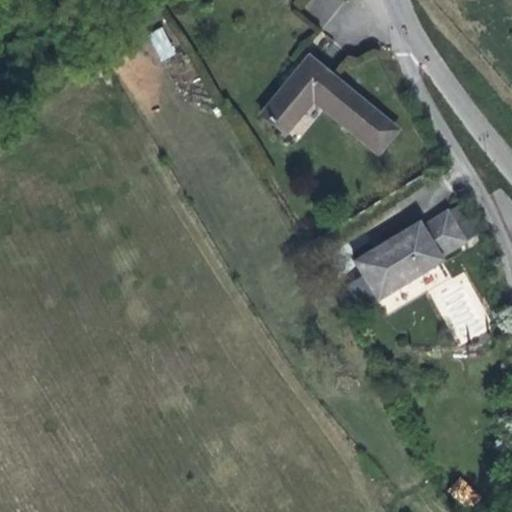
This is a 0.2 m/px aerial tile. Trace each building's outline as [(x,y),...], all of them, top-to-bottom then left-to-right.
[(334,32),(333,0),(313,0),(314,32),(334,32)] [(162,26),(147,33),(160,61),(176,53),(162,26)] [(404,140),(316,69),(306,81),(270,124),(294,144),(321,111),(385,163),(404,140)] [(386,305),(482,258),(467,226),(439,239),(436,234),(406,248),(367,267),(386,305)] [(469,511),(482,497),(459,476),(446,491),(469,511)]
